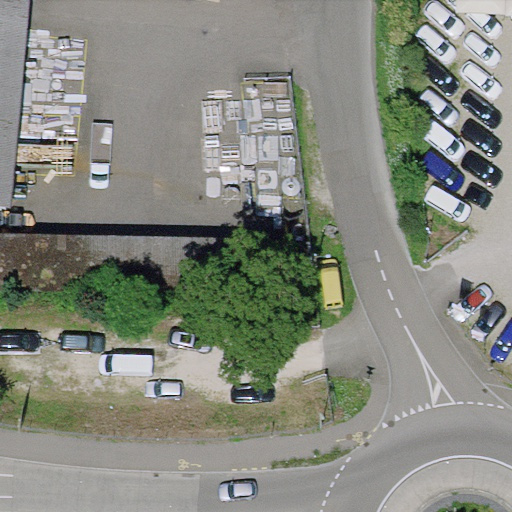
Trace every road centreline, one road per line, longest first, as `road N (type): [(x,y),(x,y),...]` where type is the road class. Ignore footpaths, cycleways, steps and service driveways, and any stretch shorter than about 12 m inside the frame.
road 1 (unclassified): [(447,427),(390,291),(352,158),(340,0)]
road 2 (primary): [(447,427),(410,438),(378,461),(348,511)]
